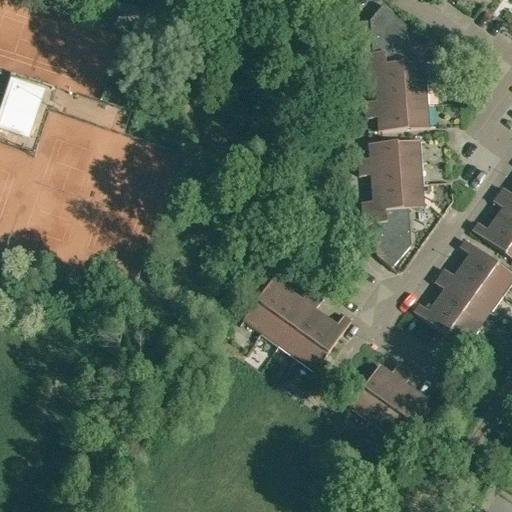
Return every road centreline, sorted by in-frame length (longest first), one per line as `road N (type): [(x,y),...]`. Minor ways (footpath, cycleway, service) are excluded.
road 1 (residential): [(436,375),(381,334),(510,151),(480,130),(511,82)]
road 2 (residential): [(511,56),(406,0)]
